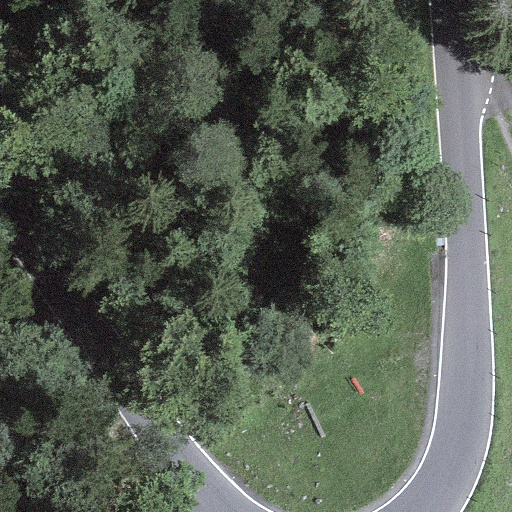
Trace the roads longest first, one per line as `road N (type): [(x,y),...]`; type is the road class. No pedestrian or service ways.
road 1 (tertiary): [(422,511),(462,426),(466,388),(469,241),(457,0)]
road 2 (tertiary): [(0,202),(219,511)]
